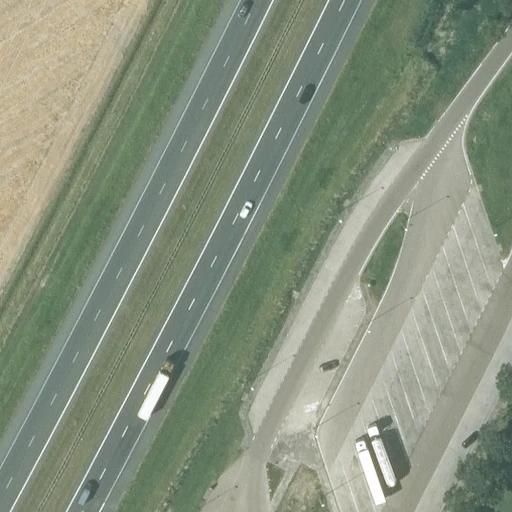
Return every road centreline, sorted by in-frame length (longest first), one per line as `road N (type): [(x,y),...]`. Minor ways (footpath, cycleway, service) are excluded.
road 1 (motorway): [(80,511),(344,0)]
road 2 (motorway): [(253,0),(0,494)]
